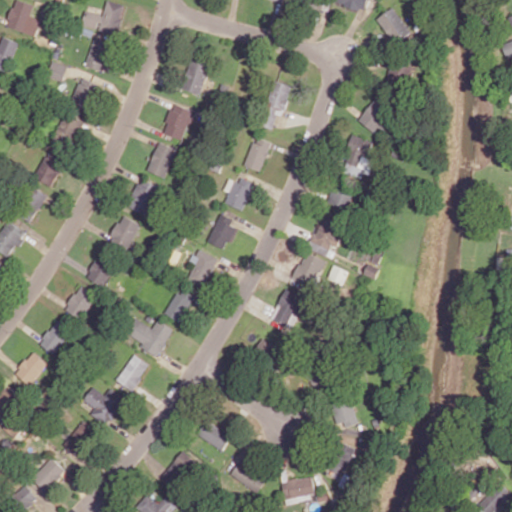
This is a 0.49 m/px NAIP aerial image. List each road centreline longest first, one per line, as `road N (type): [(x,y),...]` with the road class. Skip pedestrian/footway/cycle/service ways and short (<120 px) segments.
road 1 (residential): [(84,511),(201,366),(247,288),(290,202),(332,85),(331,65),(321,56),(168,11)]
road 2 (residential): [(0,333),(101,181),(170,0)]
